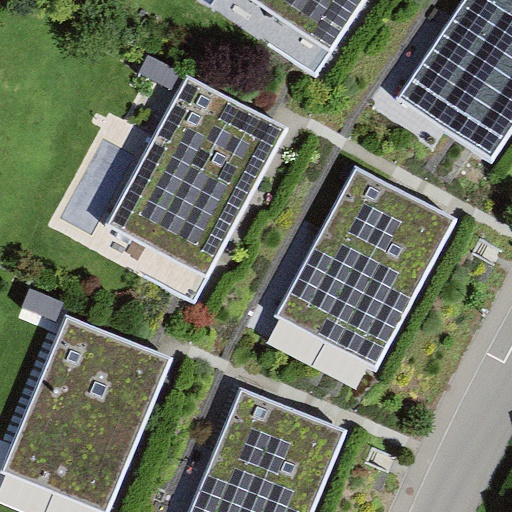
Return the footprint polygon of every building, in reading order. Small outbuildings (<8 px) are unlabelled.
[(372,0),(246,0),(332,58),(372,0)] [(511,0),(477,0),(400,108),(497,177),(511,155),(511,0)] [(187,85),(108,233),(211,288),(291,140),(187,85)] [(358,171),(277,320),(378,374),(459,226),(358,171)] [(115,511),(172,376),(63,331),(0,482),(0,493),(45,511),(115,511)] [(243,394),(193,511),(316,511),(348,437),(243,394)]
